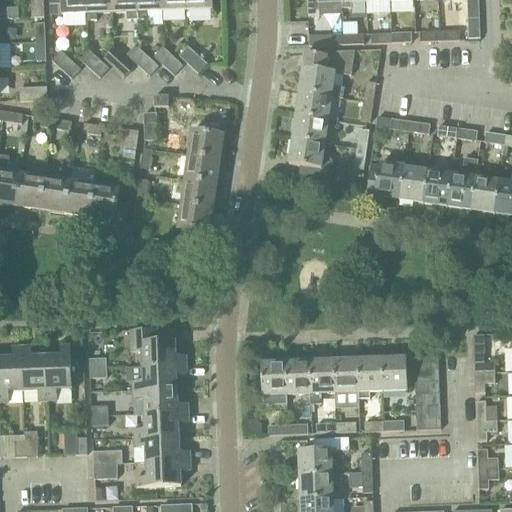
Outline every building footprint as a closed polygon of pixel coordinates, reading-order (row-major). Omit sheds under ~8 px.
[(42,0),(30,0),(31,20),(44,20),(42,0)] [(87,15),(86,0),(50,0),(51,17),(87,15)] [(96,15),(111,15),(110,0),(86,0),(87,15),(87,23),(96,23),(96,15)] [(126,22),(137,21),(135,0),(110,0),(111,15),(126,14),(126,22)] [(160,0),(135,0),(137,21),(147,21),(147,13),(161,13),(160,0)] [(160,0),(161,13),(186,12),(185,0),(160,0)] [(185,0),(186,12),(211,11),(210,0),(185,0)] [(306,0),(308,18),(319,18),(318,7),(341,6),(342,6),(341,0),(306,0)] [(351,5),(366,5),(365,0),(341,0),(342,6),(341,6),(341,12),(351,11),(351,5)] [(0,21),(19,21),(19,10),(0,10),(0,21)] [(480,42),(479,20),(467,21),(468,42),(480,42)] [(35,26),(36,45),(45,45),(44,26),(35,26)] [(439,44),(439,34),(419,35),(419,45),(439,44)] [(439,44),(458,43),(458,34),(439,34),(439,44)] [(390,36),(391,46),(410,45),(410,35),(390,36)] [(391,46),(390,36),(371,36),(371,47),(391,46)] [(343,38),(343,48),(363,47),(363,37),(343,38)] [(343,48),(343,38),(323,39),(324,48),(343,48)] [(45,45),(36,45),(37,64),(45,63),(45,45)] [(178,59),(184,64),(199,77),(207,67),(187,49),(178,59)] [(153,59),(160,65),(173,78),(182,68),(162,50),(153,59)] [(129,60),(134,66),(149,79),(158,69),(137,51),(129,60)] [(104,61),(110,67),(124,80),(133,70),(112,52),(104,61)] [(80,62),(85,66),(100,80),(108,71),(88,53),(80,62)] [(351,53),(327,55),(326,59),(304,56),(298,94),(331,99),(342,101),(344,91),(333,89),(335,75),(351,77),(355,53),(351,53)] [(60,54),(51,63),(72,82),(81,72),(60,54)] [(373,106),(376,85),(366,84),(363,104),(373,106)] [(47,103),(46,90),(20,90),(20,104),(47,103)] [(295,119),(328,123),(331,99),(298,94),(295,119)] [(168,98),(153,98),(153,109),(168,109),(168,98)] [(373,106),(363,104),(360,124),(370,125),(373,106)] [(22,117),(4,114),(2,123),(21,126),(22,117)] [(143,116),(144,134),(144,143),(157,143),(155,116),(143,116)] [(52,130),(53,121),(34,118),(33,128),(52,130)] [(295,119),(291,142),(324,147),(328,123),(295,119)] [(70,133),(71,124),(53,121),(52,130),(70,133)] [(410,125),(391,122),(389,132),(409,134),(410,125)] [(429,127),(410,125),(409,134),(428,137),(429,127)] [(102,128),(83,126),(82,135),(101,137),(102,128)] [(456,142),(457,131),(437,129),(436,139),(456,142)] [(457,131),(456,142),(476,144),(477,134),(457,131)] [(138,133),(125,132),(121,159),(134,161),(138,133)] [(359,132),(356,152),(366,153),(369,134),(359,132)] [(191,134),(187,158),(220,163),(223,138),(191,134)] [(484,145),(504,148),(505,138),(485,135),(484,145)] [(299,169),(297,180),(297,182),(328,187),(331,167),(328,162),(322,162),(324,147),(291,142),(288,167),(299,169)] [(143,151),(140,170),(149,171),(152,153),(143,151)] [(363,173),(366,153),(356,152),(353,172),(363,173)] [(9,159),(0,158),(0,207),(15,209),(20,177),(7,175),(9,159)] [(183,182),(216,187),(220,163),(187,158),(183,182)] [(461,178),(451,177),(446,210),(470,213),(475,180),(477,164),(464,162),(461,178)] [(398,203),(403,170),(379,167),(374,199),(398,203)] [(398,203),(422,206),(427,174),(403,170),(398,203)] [(451,177),(427,174),(422,206),(446,210),(451,177)] [(510,185),(499,184),(494,217),(511,219),(511,175),(510,185)] [(45,181),(20,177),(15,209),(40,213),(45,181)] [(470,213),(494,217),(499,184),(475,180),(470,213)] [(40,213),(64,216),(69,184),(45,181),(40,213)] [(136,201),(145,202),(147,183),(138,182),(136,201)] [(212,212),(216,187),(183,182),(180,207),(212,212)] [(94,187),(69,184),(64,216),(89,220),(94,187)] [(118,191),(94,187),(89,220),(113,223),(114,222),(124,224),(126,208),(116,206),(118,191)] [(142,221),(145,202),(136,201),(133,220),(142,221)] [(212,212),(180,207),(176,232),(208,237),(212,212)] [(154,332),(130,333),(130,355),(141,355),(141,370),(185,368),(185,359),(175,359),(174,344),(154,344),(154,332)] [(60,358),(46,359),(48,385),(48,403),(71,403),(71,392),(71,385),(69,348),(60,348),(60,358)] [(12,360),(0,360),(0,405),(6,405),(9,405),(9,394),(24,394),(23,385),(21,349),(11,350),(12,360)] [(30,349),(21,349),(23,385),(24,394),(38,393),(38,404),(48,403),(48,385),(46,359),(30,359),(30,349)] [(473,357),(474,361),(474,376),(495,376),(495,365),(484,366),(483,356),(473,357)] [(381,361),(382,385),(382,394),(402,394),(406,394),(407,385),(406,360),(381,361)] [(438,360),(414,361),(414,373),(438,373),(438,360)] [(88,362),(89,372),(105,371),(105,361),(88,362)] [(287,407),(286,398),(285,365),(285,361),(272,362),(272,365),(260,366),(262,408),(287,407)] [(357,385),(358,402),(370,401),(369,395),(382,394),(382,385),(381,361),(356,362),(357,385)] [(333,363),(334,396),(357,395),(358,402),(357,385),(356,362),(333,363)] [(334,396),(333,363),(309,364),(310,397),(310,407),(334,406),(334,396)] [(285,365),(286,398),(310,397),(309,364),(285,365)] [(185,368),(141,370),(142,384),(131,385),(132,393),(176,391),(176,385),(176,378),(186,377),(185,368)] [(105,371),(89,372),(89,381),(106,381),(105,371)] [(415,385),(438,384),(438,373),(414,373),(415,385)] [(474,376),(474,385),(475,396),(485,396),(485,386),(496,386),(495,376),(474,376)] [(415,397),(439,396),(438,384),(415,385),(415,397)] [(177,407),(176,391),(132,393),(132,403),(143,403),(144,417),(188,415),(187,407),(177,407)] [(416,409),(440,408),(439,396),(415,397),(416,409)] [(485,404),(475,405),(476,425),(486,424),(485,404)] [(416,421),(440,420),(440,408),(416,409),(416,421)] [(91,419),(107,419),(107,409),(91,409),(91,419)] [(134,432),(134,442),(178,440),(178,426),(188,426),(188,415),(144,417),(144,432),(134,432)] [(107,419),(91,419),(91,429),(108,428),(107,419)] [(440,420),(416,421),(417,433),(441,432),(440,420)] [(404,423),(383,424),(383,434),(404,433),(404,423)] [(364,435),(383,434),(383,424),(364,425),(364,435)] [(496,424),(486,424),(476,425),(477,444),(487,444),(486,436),(496,435),(496,424)] [(355,425),(335,426),(336,436),(356,435),(355,425)] [(316,436),(336,436),(335,426),(316,426),(316,436)] [(308,427),(287,428),(288,437),(308,437),(308,427)] [(269,438),(288,437),(287,428),(268,428),(269,438)] [(25,460),(38,459),(37,434),(24,435),(25,443),(25,460)] [(64,458),(87,458),(86,441),(77,441),(76,434),(64,434),(64,458)] [(145,451),(145,465),(190,463),(189,454),(179,455),(178,440),(134,442),(134,451),(145,451)] [(25,460),(25,443),(15,443),(16,460),(25,460)] [(308,445),(308,453),(298,453),(299,478),(332,477),(331,456),(347,456),(347,444),(308,445)] [(487,462),(487,459),(487,452),(477,453),(478,473),(498,472),(498,461),(487,462)] [(93,455),(93,458),(93,482),(117,482),(117,467),(121,467),(121,454),(93,455)] [(361,456),(362,476),(372,476),(371,456),(361,456)] [(190,463),(145,465),(146,480),(136,480),(136,490),(180,489),(180,474),(190,473),(190,463)] [(498,472),(478,473),(478,492),(488,492),(488,482),(498,482),(498,472)] [(362,476),(348,477),(348,490),(362,489),(362,476)] [(372,496),(372,476),(362,476),(362,496),(372,496)] [(299,478),(300,502),(303,502),(333,501),(332,477),(299,478)] [(300,502),(300,511),(333,511),(333,501),(303,502),(300,502)]
